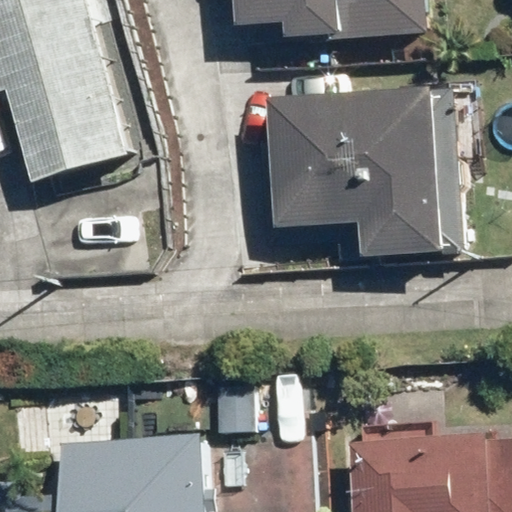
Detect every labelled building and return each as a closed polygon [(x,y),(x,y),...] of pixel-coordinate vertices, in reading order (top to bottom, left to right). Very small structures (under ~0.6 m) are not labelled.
[(0,120),(1,121),(0,118),(0,108),(18,103),(46,202),(142,175),(92,0),(25,0),(0,7),(0,120)] [(303,36),(303,50),(344,49),(344,54),(444,50),(442,0),(249,0),(251,38),(303,36)] [(373,241),(373,271),(462,271),(462,110),(281,110),(281,241),(373,241)] [(359,511),(511,511),(511,440),(357,446),(359,511)] [(61,447),(61,511),(213,511),(214,447),(61,447)] [(0,485),(0,511),(29,511),(30,485),(0,485)]
